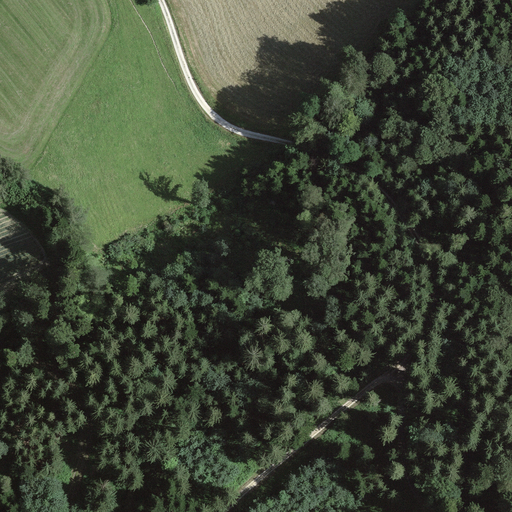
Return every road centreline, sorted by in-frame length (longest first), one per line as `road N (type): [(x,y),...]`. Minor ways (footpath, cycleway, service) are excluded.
road 1 (track): [(402,397),(432,304),(425,270),(391,217),(330,161),(220,124),(191,82),(161,0)]
road 2 (track): [(226,511),(415,356)]
road 3 (track): [(0,371),(29,360),(68,381),(84,402),(86,431),(62,511)]
